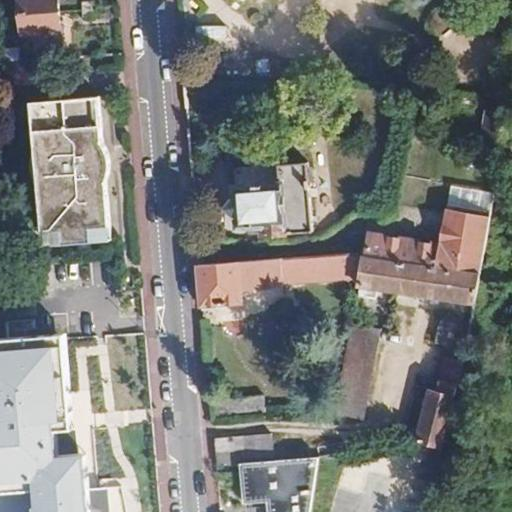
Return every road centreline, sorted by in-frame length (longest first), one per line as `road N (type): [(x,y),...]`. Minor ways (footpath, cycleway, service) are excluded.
road 1 (residential): [(182,511),(145,0)]
road 2 (unknown): [(174,416),(303,436),(348,434),(380,414),(397,363)]
